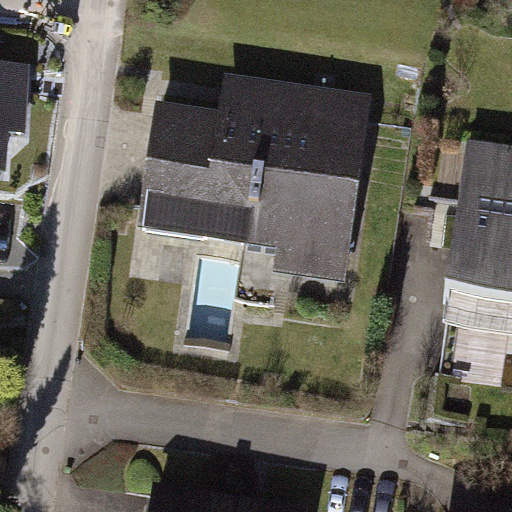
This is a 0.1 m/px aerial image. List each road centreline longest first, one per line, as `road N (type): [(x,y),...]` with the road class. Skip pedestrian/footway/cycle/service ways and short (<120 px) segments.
road 1 (residential): [(52,401),(103,12)]
road 2 (residential): [(52,401),(389,464)]
